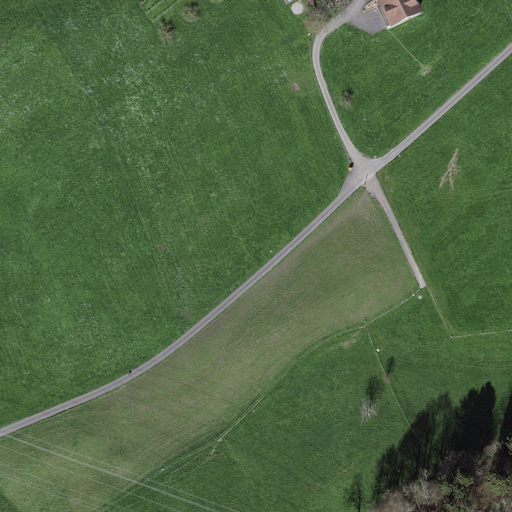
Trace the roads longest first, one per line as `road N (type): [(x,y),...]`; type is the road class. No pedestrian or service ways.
road 1 (track): [(511,45),(138,372),(0,434)]
road 2 (track): [(420,280),(318,72),(322,30),(372,7)]
